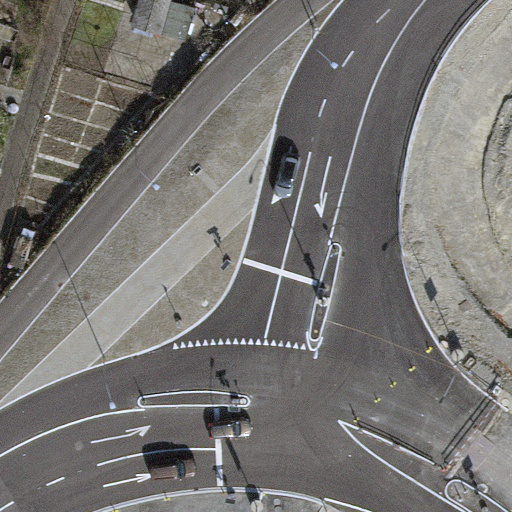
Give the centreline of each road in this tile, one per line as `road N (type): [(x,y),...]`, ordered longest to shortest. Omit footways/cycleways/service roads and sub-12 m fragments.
road 1 (tertiary): [(298,410),(318,283),(370,97),(425,0)]
road 2 (tertiary): [(0,471),(80,430),(149,415),(298,410)]
road 3 (track): [(511,57),(489,85),(463,152),(466,220),(492,280),(511,300)]
road 4 (motorway): [(511,488),(424,442),(298,410)]
road 5 (motorway): [(298,410),(425,511)]
